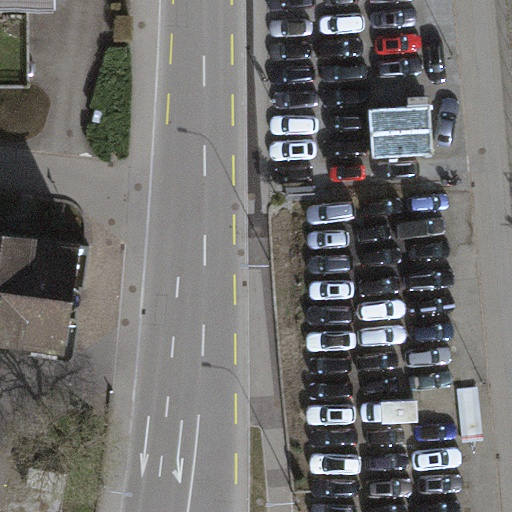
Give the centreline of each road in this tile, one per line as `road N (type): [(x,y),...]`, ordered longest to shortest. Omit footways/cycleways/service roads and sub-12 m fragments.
road 1 (residential): [(479,0),(511,369)]
road 2 (primary): [(187,511),(199,195)]
road 3 (residential): [(0,167),(199,195)]
road 4 (primary): [(199,195),(203,0)]
